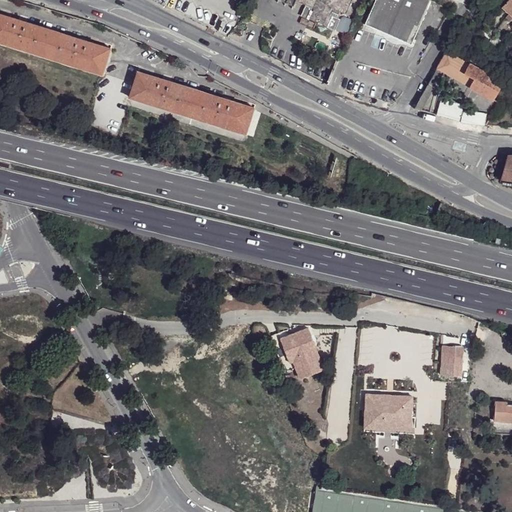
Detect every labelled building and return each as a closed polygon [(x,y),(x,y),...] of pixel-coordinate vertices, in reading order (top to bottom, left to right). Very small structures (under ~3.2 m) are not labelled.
[(272,0),(270,5),(294,14),(297,5),(307,9),(303,20),(338,34),(343,21),(333,17),(335,11),(347,16),(353,0),(272,0)] [(353,0),(347,16),(355,19),(362,0),(353,0)] [(435,2),(430,0),(380,0),(369,28),(415,48),(435,2)] [(511,0),(509,0),(502,8),(510,15),(511,16),(511,0)] [(24,22),(0,14),(0,43),(104,76),(112,50),(87,42),(24,22)] [(461,38),(456,47),(466,52),(471,44),(461,38)] [(493,39),(488,45),(495,51),(500,44),(493,39)] [(504,83),(447,52),(437,69),(443,72),(458,81),(466,85),(474,90),(495,100),(504,83)] [(437,69),(426,88),(431,91),(433,91),(443,72),(437,69)] [(165,79),(139,71),(131,98),(248,134),(256,107),(232,100),(165,79)] [(456,103),(466,85),(458,81),(446,101),(456,103)] [(466,85),(456,103),(463,105),(461,113),(474,90),(466,85)] [(426,88),(414,109),(420,111),(431,91),(426,88)] [(433,91),(431,91),(420,111),(423,112),(433,92),(433,91)] [(444,100),(439,117),(459,122),(461,113),(463,105),(456,103),(446,101),(444,100)] [(463,111),(462,123),(485,126),(486,115),(463,111)] [(511,157),(508,157),(503,180),(511,182),(511,157)] [(300,377),(325,368),(308,326),(290,333),(281,336),(290,361),(294,359),(300,377)] [(463,349),(443,347),(441,376),(461,377),(463,349)] [(413,396),(400,396),(400,400),(381,399),(381,394),(368,394),(365,427),(377,428),(377,423),(400,424),(399,430),(401,430),(412,430),(413,396)] [(511,403),(508,403),(509,401),(496,399),(495,421),(511,422),(511,403)] [(323,488),(319,487),(315,511),(361,511),(364,494),(323,488)] [(364,494),(361,511),(404,511),(406,501),(364,494)] [(481,511),(406,501),(404,511),(481,511)]
